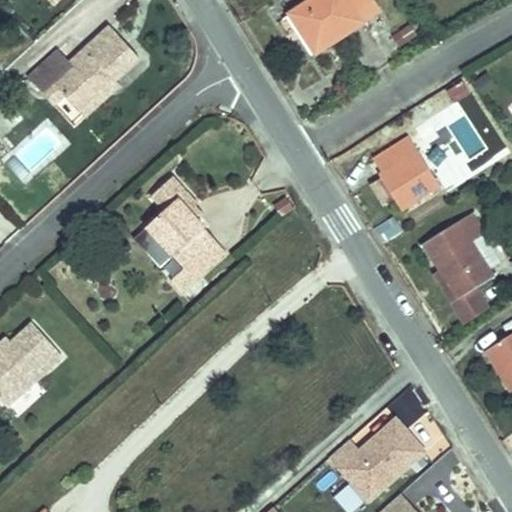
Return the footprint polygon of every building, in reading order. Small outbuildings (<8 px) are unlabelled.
[(364,0),(299,0),(283,11),(308,49),(370,9),(364,0)] [(283,11),(276,16),(302,54),(308,49),(283,11)] [(115,78),(139,56),(108,23),(70,58),(59,47),(27,75),(38,87),(50,77),(65,93),(78,108),(113,75),(115,78)] [(115,78),(113,75),(78,108),(85,115),(120,83),(115,78)] [(50,77),(38,87),(53,104),(65,93),(50,77)] [(457,82),(438,93),(452,115),(470,104),(457,82)] [(423,185),(394,136),(363,154),(372,169),(367,172),(387,206),(423,185)] [(141,229),(180,273),(190,284),(202,273),(192,263),(212,245),(192,223),(185,214),(192,208),(194,206),(182,193),(141,229)] [(192,208),(185,214),(192,223),(199,217),(192,208)] [(459,213),(413,245),(431,271),(448,296),(465,284),(483,271),(460,239),(472,231),(459,213)] [(212,245),(192,263),(202,273),(222,256),(212,245)] [(431,271),(424,277),(458,325),(481,308),(465,284),(448,296),(431,271)] [(180,273),(165,286),(175,297),(190,284),(180,273)] [(0,405),(6,412),(61,362),(32,330),(12,348),(0,358),(0,405)] [(511,332),(479,354),(504,396),(511,390),(511,332)] [(6,341),(0,346),(0,358),(12,348),(6,341)] [(358,449),(349,440),(330,457),(368,501),(425,451),(395,417),(358,449)] [(415,511),(400,495),(380,511),(415,511)]
